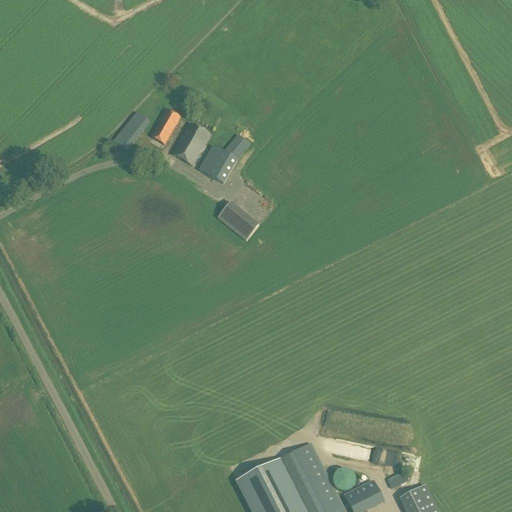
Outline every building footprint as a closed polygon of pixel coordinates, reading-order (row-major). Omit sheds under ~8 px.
[(292,107),(253,158),(251,166),(256,167),(261,159),(265,160),(267,153),(270,155),(269,163),(274,164),(289,144),(285,141),(287,130),(300,132),(307,123),(307,121),(302,117),(297,116),(298,112),(292,107)] [(164,146),(180,118),(167,111),(151,138),(164,146)] [(144,119),(137,114),(114,143),(127,153),(150,124),(144,119)] [(192,168),(210,136),(190,124),(172,156),(192,168)] [(289,202),(336,142),(319,129),(272,189),(289,202)] [(213,148),(199,172),(223,186),(237,162),(249,147),(237,137),(223,154),(213,148)] [(230,203),(217,219),(246,243),(259,227),(230,203)] [(349,445),(348,456),(361,457),(362,446),(349,445)] [(274,465),(238,483),(252,511),(344,511),(323,469),(311,446),(274,465)] [(343,493),(345,493),(346,493),(348,493),(349,492),(350,491),(351,491),(352,489),(353,489),(354,488),(354,487),(354,486),(355,485),(355,484),(355,483),(355,482),(355,481),(355,480),(355,479),(354,478),(354,477),(353,476),(352,475),(352,474),(351,473),(349,472),(348,472),(348,471),(346,471),(344,471),(342,471),(341,471),(339,472),(338,472),(337,473),(336,474),(335,475),(334,476),(333,478),(333,479),(333,480),(332,481),(332,482),(332,483),(333,484),(333,485),(333,486),(333,487),(334,488),(334,489),(335,489),(336,490),(336,491),(338,492),(339,492),(341,493),(342,493),(343,493)] [(387,493),(406,483),(401,474),(383,483),(387,493)] [(351,511),(368,511),(384,504),(373,481),(343,496),(351,511)] [(405,511),(438,511),(425,486),(399,500),(405,511)]
